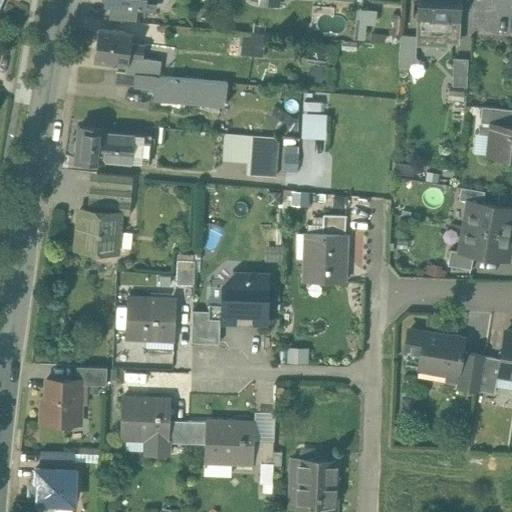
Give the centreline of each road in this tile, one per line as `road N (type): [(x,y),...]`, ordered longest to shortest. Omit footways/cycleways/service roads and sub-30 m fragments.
road 1 (tertiary): [(0,416),(66,0)]
road 2 (residential): [(511,296),(378,292),(375,375)]
road 3 (residential): [(207,369),(375,375)]
road 4 (residential): [(375,375),(369,511)]
